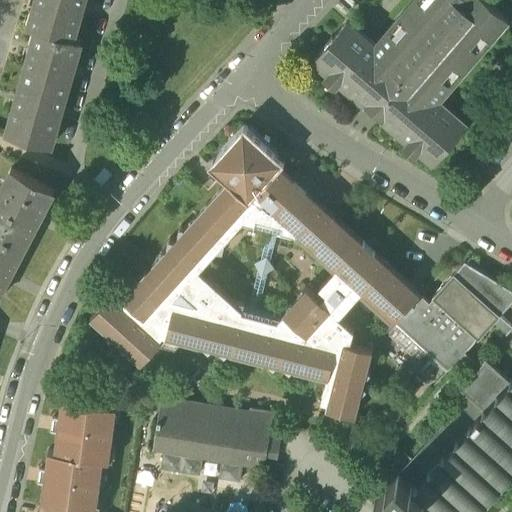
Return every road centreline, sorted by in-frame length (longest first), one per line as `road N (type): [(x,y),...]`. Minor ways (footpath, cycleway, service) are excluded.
road 1 (residential): [(0,511),(24,394),(108,213),(247,72)]
road 2 (residential): [(473,227),(311,127),(247,72)]
